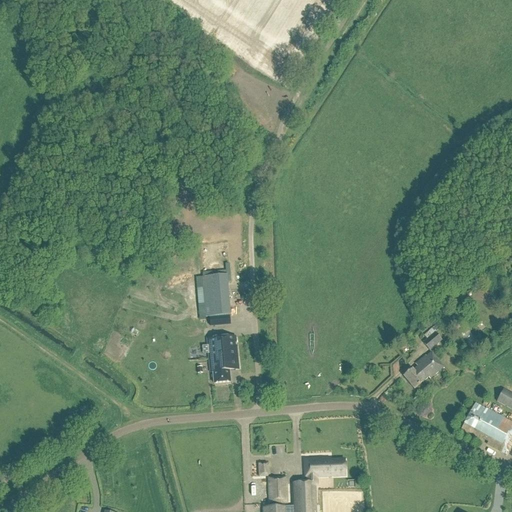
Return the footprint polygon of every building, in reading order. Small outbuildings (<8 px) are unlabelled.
[(205,319),(231,316),(227,276),(201,278),(205,319)] [(210,328),(229,326),(229,318),(210,319),(210,328)] [(168,334),(170,323),(160,322),(158,333),(168,334)] [(174,337),(186,338),(187,327),(175,326),(174,337)] [(435,334),(423,344),(429,351),(441,341),(435,334)] [(236,337),(208,339),(210,362),(238,359),(236,337)] [(428,380),(443,368),(431,353),(426,358),(425,356),(415,364),(418,368),(413,372),(412,371),(404,377),(414,390),(427,379),(428,380)] [(238,359),(210,362),(210,371),(212,371),(213,383),(230,382),(229,370),(239,369),(238,359)] [(511,395),(504,390),(497,402),(511,410),(511,395)] [(506,455),(511,444),(511,424),(487,411),(486,412),(475,406),(462,431),(473,437),(473,438),(481,442),(482,440),(488,443),(487,445),(506,455)] [(287,447),(274,448),(275,456),(288,456),(287,447)] [(324,463),(324,461),(305,462),(305,480),(346,478),(345,462),(324,463)] [(259,465),(259,477),(268,477),(267,465),(259,465)] [(270,506),(288,505),(287,479),(269,480),(270,506)] [(293,511),(317,511),(316,483),(293,484),(293,511)]
